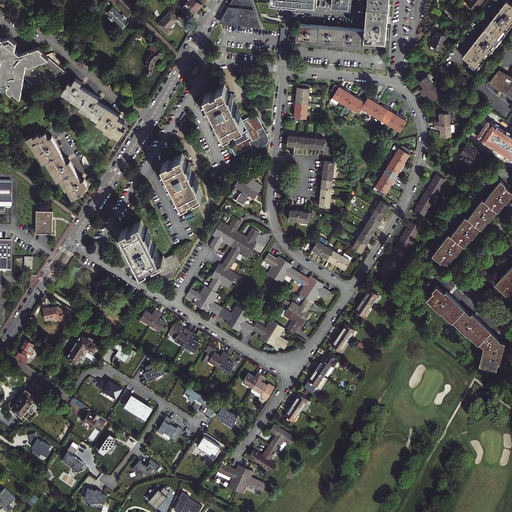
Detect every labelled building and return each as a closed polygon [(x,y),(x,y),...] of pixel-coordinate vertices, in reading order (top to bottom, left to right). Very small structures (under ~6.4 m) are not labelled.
[(188,0),(188,1),(198,9),(199,9),(201,6),(202,3),(198,0),(188,0)] [(232,0),(220,21),(261,25),(251,0),(232,0)] [(364,23),(364,29),(363,35),(385,37),(386,25),(384,25),(385,18),(386,0),(368,0),(366,23),(364,23)] [(511,22),(511,3),(507,0),(505,0),(462,56),(477,68),(511,22)] [(482,0),(468,0),(466,3),(474,10),(482,0)] [(192,16),(198,9),(188,1),(183,8),(192,16)] [(131,18),(128,15),(129,14),(124,11),(123,12),(114,5),(109,12),(112,14),(111,16),(115,19),(116,17),(126,24),(131,18)] [(173,29),(171,27),(179,18),(171,10),(159,24),(169,34),(173,29)] [(364,29),(297,23),(295,39),(303,40),(325,42),(347,44),(359,45),(360,36),(363,36),(363,35),(364,29)] [(445,35),(435,30),(429,44),(440,48),(445,35)] [(254,32),(254,53),(262,53),(262,38),(263,38),(263,32),(254,32)] [(32,83),(65,72),(41,51),(42,49),(39,45),(23,52),(21,51),(22,49),(20,47),(18,48),(16,46),(17,42),(10,36),(3,39),(0,36),(0,52),(4,56),(0,72),(0,84),(4,83),(5,84),(7,86),(7,89),(10,92),(12,90),(19,96),(23,76),(32,83)] [(153,44),(150,48),(153,51),(148,57),(145,66),(148,66),(147,73),(151,74),(155,60),(162,52),(153,44)] [(499,80),(497,85),(501,89),(502,89),(505,85),(511,89),(511,80),(510,79),(511,75),(499,67),(492,77),(499,80)] [(434,85),(427,76),(420,82),(424,88),(420,91),(422,94),(434,85)] [(81,102),(79,105),(99,117),(97,120),(105,125),(104,127),(110,131),(109,133),(113,135),(115,133),(120,136),(124,128),(122,127),(122,126),(121,125),(123,120),(120,118),(117,116),(119,113),(99,101),(97,99),(99,96),(82,86),(79,84),(81,81),(75,77),(71,82),(68,80),(62,90),(81,102)] [(489,80),(497,85),(499,80),(492,77),(489,80)] [(297,94),(309,96),(310,88),(308,88),(308,85),(299,84),(298,87),(297,87),(297,94)] [(340,87),(338,85),(331,96),(330,99),(337,103),(338,100),(345,88),(341,86),(340,87)] [(440,94),(434,85),(422,94),(424,97),(428,94),(432,100),(440,94)] [(511,89),(505,85),(502,89),(511,96),(511,89)] [(241,116),(240,113),(237,109),(236,110),(232,101),(233,100),(231,97),(230,97),(225,88),(218,91),(219,93),(213,96),(212,94),(206,98),(211,107),(209,108),(211,112),(213,111),(217,120),(216,121),(220,128),(221,128),(226,137),(232,134),(232,132),(238,129),(238,131),(245,127),(248,133),(235,140),(238,146),(232,149),(236,157),(253,149),(256,153),(267,147),(268,147),(269,145),(269,144),(269,142),(256,116),(243,123),(240,117),(241,116)] [(338,100),(345,104),(351,93),(349,91),(349,90),(345,88),(338,100)] [(501,89),(511,97),(511,96),(502,89),(501,89)] [(351,93),(345,104),(351,108),(358,95),(355,93),(354,94),(351,93)] [(295,102),(309,104),(309,96),(297,94),(296,98),(295,98),(295,102)] [(358,95),(351,108),(358,111),(361,107),(365,100),(362,98),(362,97),(358,95)] [(368,95),(365,100),(361,107),(368,111),(375,98),(371,96),(370,97),(368,95)] [(379,100),(375,98),(368,111),(374,114),(381,102),(378,101),(379,100)] [(295,110),(308,111),(309,104),(295,102),(294,107),(295,107),(295,110)] [(381,102),(374,114),(381,118),(388,105),(384,103),(384,104),(381,102)] [(388,105),(381,118),(387,122),(394,110),(391,108),(392,107),(388,105)] [(307,119),(308,111),(295,110),(294,118),(295,118),(295,121),(305,122),(305,119),(307,119)] [(394,110),(387,122),(394,125),(401,112),(397,110),(397,111),(394,110)] [(401,112),(394,125),(400,129),(407,117),(404,116),(405,115),(401,112)] [(449,112),(439,113),(439,121),(434,121),(435,124),(450,123),(449,112)] [(450,135),(450,123),(435,124),(435,128),(440,128),(440,135),(450,135)] [(40,132),(31,138),(34,143),(33,143),(35,147),(37,146),(40,153),(41,152),(46,161),(49,160),(55,170),(55,169),(61,179),(63,178),(69,188),(70,187),(76,197),(85,191),(83,188),(89,184),(85,177),(82,179),(80,176),(71,160),(67,161),(66,158),(52,135),(50,136),(47,131),(41,134),(40,132)] [(288,145),(298,146),(299,136),(289,135),(288,145)] [(298,146),(306,147),(307,137),(299,136),(298,146)] [(306,147),(316,148),(317,138),(307,137),(306,147)] [(316,148),(325,149),(328,152),(332,149),(326,141),(326,139),(317,138),(316,148)] [(400,145),(396,152),(407,158),(410,151),(411,148),(403,143),(401,146),(400,145)] [(466,144),(461,152),(467,157),(467,158),(472,162),(478,153),(466,144)] [(396,152),(392,159),(404,165),(406,161),(405,161),(407,158),(396,152)] [(203,196),(198,187),(200,186),(196,178),(194,179),(190,170),(191,169),(189,166),(188,166),(183,156),(176,159),(177,161),(171,164),(170,162),(163,166),(168,175),(167,176),(169,180),(170,179),(175,188),(173,189),(177,196),(178,196),(183,205),(190,202),(189,201),(196,198),(196,199),(203,196)] [(392,159),(388,165),(399,171),(401,169),(402,169),(404,165),(392,159)] [(324,178),(334,179),(335,162),(334,162),(325,161),(324,178)] [(388,165),(384,172),(396,178),(399,175),(398,174),(399,171),(388,165)] [(241,179),(261,192),(266,185),(256,179),(257,178),(258,178),(263,171),(256,167),(251,174),(252,174),(251,177),(244,173),(241,179)] [(396,178),(384,172),(381,178),(392,184),(393,182),(394,182),(396,178)] [(424,214),(441,186),(446,179),(437,174),(435,177),(430,185),(426,192),(422,198),(418,205),(415,209),(424,214)] [(329,188),(333,188),(334,179),(324,178),(323,187),(329,188)] [(388,191),(392,184),(381,178),(377,185),(379,186),(377,189),(385,194),(387,191),(388,191)] [(241,179),(237,186),(246,191),(245,192),(244,192),(240,199),(246,203),(251,196),(250,196),(251,194),(258,197),(261,192),(241,179)] [(449,232),(432,253),(440,260),(441,258),(445,261),(451,254),(453,255),(455,252),(454,252),(459,245),(461,246),(463,243),(468,237),(469,238),(472,235),(471,234),(476,228),(478,229),(480,226),(479,225),(484,220),(485,221),(488,218),(487,217),(493,211),(494,211),(496,209),(496,208),(501,202),(502,203),(505,200),(504,199),(510,193),(511,195),(511,193),(511,190),(503,183),(504,182),(501,179),(484,199),(482,198),(476,206),(467,216),(466,215),(457,226),(451,234),(449,232)] [(10,182),(0,182),(0,213),(4,214),(4,208),(10,208),(10,182)] [(322,196),(332,196),(333,188),(329,188),(323,187),(322,196)] [(332,196),(322,196),(321,205),(331,206),(332,196)] [(382,199),(377,207),(386,212),(390,204),(382,199)] [(386,212),(377,207),(373,215),(381,220),(386,212)] [(291,219),(300,220),(301,210),(292,209),(291,219)] [(53,210),(37,210),(37,232),(53,232),(53,210)] [(301,210),(300,220),(309,221),(310,218),(314,219),(315,212),(301,210)] [(373,215),(368,222),(377,227),(381,220),(373,215)] [(219,228),(237,239),(242,232),(238,229),(239,227),(240,228),(245,221),(238,216),(232,226),(224,221),(219,228)] [(132,248),(136,257),(134,258),(136,262),(138,261),(143,271),(149,267),(149,266),(155,263),(160,273),(156,275),(158,279),(180,269),(174,256),(165,260),(163,258),(161,259),(158,251),(159,251),(157,247),(156,247),(151,238),(153,238),(149,230),(148,231),(143,221),(137,225),(137,226),(131,229),(131,227),(124,231),(129,240),(127,241),(130,249),(132,248)] [(420,226),(411,221),(409,225),(404,232),(399,240),(397,244),(391,254),(388,258),(382,269),(380,271),(390,277),(420,226)] [(368,222),(364,230),(372,235),(377,227),(368,222)] [(250,238),(242,232),(237,239),(255,250),(259,243),(256,241),(262,232),(255,227),(250,235),(251,236),(250,238)] [(237,239),(219,228),(216,234),(220,236),(218,238),(218,237),(213,245),(219,249),(225,240),(233,245),(237,239)] [(359,238),(368,243),(372,235),(364,230),(359,238)] [(314,248),(322,253),(328,244),(330,241),(323,236),(321,237),(319,239),(314,248)] [(363,252),(368,243),(359,238),(354,246),(363,252)] [(251,256),(255,250),(237,239),(233,245),(237,247),(236,249),(235,248),(230,256),(237,261),(243,251),(251,256)] [(0,270),(11,271),(11,242),(0,241),(0,270)] [(335,249),(328,244),(322,253),(330,258),(332,255),(335,249)] [(344,254),(335,249),(332,255),(330,258),(338,263),(340,261),(344,254)] [(340,261),(338,263),(346,267),(353,256),(345,251),(344,254),(340,261)] [(277,278),(288,260),(282,256),(279,260),(278,259),(278,258),(271,253),(266,260),(275,266),(270,274),(277,278)] [(237,261),(230,256),(224,265),(221,263),(217,270),(234,280),(235,281),(241,285),(245,278),(231,269),(237,261)] [(33,258),(24,258),(24,272),(33,272),(33,258)] [(294,264),(288,260),(277,278),(283,282),(288,274),(298,280),(302,273),(294,268),(294,269),(292,268),(294,264)] [(511,264),(495,282),(502,289),(504,287),(508,291),(511,287),(511,264)] [(234,280),(217,270),(214,276),(218,278),(216,280),(215,279),(211,287),(214,289),(218,291),(223,283),(231,288),(235,281),(234,280)] [(308,297),(319,280),(313,276),(311,280),(309,279),(309,278),(302,273),(298,280),(306,285),(301,293),(308,297)] [(308,298),(315,302),(320,294),(329,300),(334,292),(326,288),(325,289),(324,288),(326,284),(319,280),(308,297),(308,298)] [(499,339),(469,314),(471,312),(445,289),(444,291),(437,284),(433,288),(434,289),(426,297),(430,300),(431,299),(441,309),(441,310),(456,322),(467,331),(467,332),(478,342),(479,341),(483,344),(482,345),(481,350),(483,350),(482,355),(480,355),(479,362),(497,366),(500,352),(502,353),(504,341),(498,340),(499,339)] [(202,307),(214,289),(211,287),(208,285),(202,293),(193,287),(189,294),(196,299),(197,298),(199,299),(196,303),(202,307)] [(370,288),(363,299),(371,305),(379,294),(370,288)] [(218,291),(214,289),(202,307),(209,311),(211,307),(213,308),(213,309),(220,314),(224,307),(216,302),(221,294),(218,291)] [(295,301),(290,308),(302,316),(308,319),(312,313),(308,311),(309,309),(310,310),(315,302),(308,298),(302,306),(295,301)] [(364,316),(371,305),(363,299),(355,310),(364,316)] [(76,311),(66,304),(63,309),(57,305),(48,307),(48,306),(43,307),(45,318),(55,316),(62,321),(61,323),(67,326),(71,320),(70,319),(71,317),(70,316),(67,314),(68,312),(70,313),(72,309),(73,310),(75,312),(76,311)] [(233,313),(224,307),(220,314),(227,319),(228,317),(230,318),(228,322),(234,326),(245,308),(238,304),(233,313)] [(252,312),(245,308),(234,326),(240,330),(243,326),(245,327),(244,328),(252,333),(254,329),(256,326),(247,321),(252,312)] [(294,320),(288,329),(296,333),(300,326),(299,325),(300,323),(304,326),(308,319),(302,316),(290,308),(286,315),(294,320)] [(147,310),(142,319),(152,325),(159,312),(156,310),(154,314),(147,310)] [(159,312),(152,325),(161,331),(166,322),(160,318),(163,314),(159,312)] [(268,327),(259,322),(256,326),(254,329),(262,333),(263,332),(264,334),(262,337),(268,341),(279,323),(273,319),(268,327)] [(176,339),(185,345),(193,332),(187,328),(184,333),(181,331),(183,328),(176,323),(169,334),(176,339)] [(286,328),(279,323),(268,341),(275,345),(277,341),(279,342),(278,343),(286,348),(290,341),(281,336),(286,328)] [(355,329),(347,323),(340,334),(348,340),(355,329)] [(197,335),(193,332),(185,345),(195,351),(200,343),(194,339),(197,335)] [(85,335),(82,333),(67,357),(77,363),(86,347),(94,352),(100,344),(94,340),(95,339),(86,333),(85,335)] [(341,351),(348,340),(340,334),(332,345),(341,351)] [(35,345),(26,339),(18,351),(17,350),(14,355),(24,362),(25,360),(27,361),(36,346),(35,345)] [(114,346),(119,349),(116,353),(127,359),(130,354),(131,355),(135,348),(130,346),(130,347),(118,340),(114,346)] [(224,351),(221,356),(215,352),(216,350),(209,346),(206,350),(209,352),(204,361),(209,362),(210,360),(219,366),(227,353),(224,351)] [(325,359),(324,358),(317,369),(325,375),(332,364),(335,366),(338,360),(339,359),(330,352),(325,359)] [(227,353),(219,366),(229,372),(234,364),(228,360),(231,355),(227,353)] [(145,374),(148,380),(154,377),(154,376),(166,370),(157,365),(155,366),(153,362),(146,365),(147,373),(145,374)] [(318,386),(325,375),(317,369),(309,380),(318,386)] [(244,381),(253,387),(261,374),(259,373),(256,377),(249,373),(244,381)] [(253,387),(251,391),(261,396),(267,400),(276,387),(270,383),(269,385),(262,381),(265,376),(261,374),(253,387)] [(100,379),(96,385),(116,397),(122,387),(109,379),(108,381),(104,379),(103,381),(100,379)] [(190,393),(188,397),(194,400),(196,396),(198,398),(203,402),(207,395),(201,392),(201,393),(194,388),(190,385),(187,389),(186,391),(190,393)] [(37,397),(26,388),(11,407),(22,416),(37,397)] [(294,404),(302,410),(310,399),(301,393),(294,404)] [(132,395),(127,403),(133,407),(132,409),(139,413),(140,412),(146,415),(151,407),(132,395)] [(295,421),(302,410),(294,404),(286,415),(295,421)] [(89,412),(83,420),(91,426),(92,427),(92,426),(95,428),(99,421),(103,424),(104,423),(106,420),(107,419),(102,416),(95,411),(92,414),(89,412)] [(158,430),(163,434),(165,431),(172,435),(171,437),(176,440),(183,428),(178,425),(177,427),(170,423),(172,419),(167,415),(158,430)] [(277,433),(270,443),(277,448),(284,438),(290,442),(295,435),(275,423),(271,429),(277,433)] [(32,445),(35,443),(36,445),(32,452),(40,456),(42,453),(47,456),(50,450),(48,450),(51,445),(39,439),(39,440),(38,439),(35,432),(28,435),(32,445)] [(110,433),(98,450),(104,454),(113,445),(116,437),(110,433)] [(204,435),(198,445),(214,456),(221,446),(204,435)] [(270,459),(277,448),(270,443),(263,455),(256,450),(257,450),(254,448),(249,455),(272,470),(277,463),(270,459)] [(67,463),(72,466),(71,467),(78,472),(81,467),(84,469),(86,465),(83,463),(84,463),(72,455),(77,448),(71,444),(67,450),(68,451),(64,457),(68,460),(67,463)] [(140,459),(132,469),(137,472),(138,471),(142,474),(144,471),(147,473),(149,473),(150,471),(152,473),(155,469),(153,467),(154,466),(149,461),(146,464),(140,459)] [(237,469),(222,462),(219,470),(234,477),(230,485),(236,488),(247,466),(240,463),(237,469)] [(247,466),(236,488),(244,492),(248,483),(259,489),(263,481),(251,475),(254,470),(247,466)] [(88,486),(84,498),(87,499),(86,502),(91,503),(92,500),(98,502),(99,500),(105,502),(107,495),(101,493),(102,491),(88,486)] [(157,490),(156,489),(152,494),(153,495),(149,500),(157,507),(163,501),(163,502),(168,496),(166,495),(170,491),(164,486),(161,490),(159,488),(157,490)] [(0,500),(1,501),(0,502),(4,505),(3,506),(9,511),(14,506),(10,502),(15,497),(5,487),(1,491),(0,490),(0,500)] [(181,498),(175,508),(180,511),(181,509),(185,511),(188,511),(190,509),(194,511),(198,511),(202,505),(188,496),(189,494),(183,491),(179,497),(181,498)] [(28,501),(32,505),(39,498),(35,495),(28,501)]
